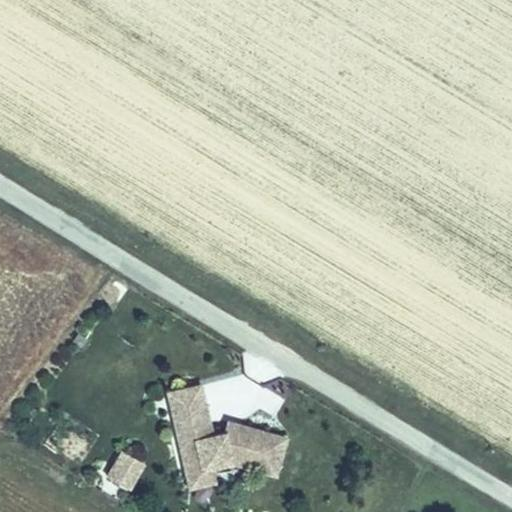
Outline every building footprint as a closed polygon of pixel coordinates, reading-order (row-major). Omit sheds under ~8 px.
[(172,414),(206,406),(201,384),(167,393),(172,414)] [(206,406),(172,414),(185,468),(201,465),(202,470),(211,467),(234,462),(276,475),(287,439),(242,425),(240,430),(227,425),(225,432),(213,435),(206,406)] [(240,430),(242,425),(229,421),(227,425),(240,430)] [(140,461),(123,451),(108,477),(125,487),(140,461)] [(201,465),(185,468),(190,489),(215,483),(211,467),(202,470),(201,465)]
